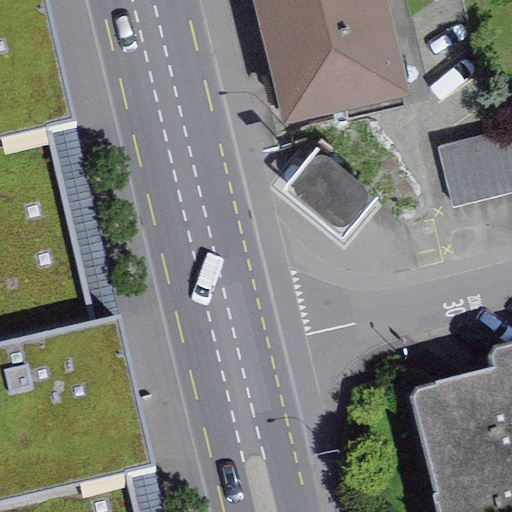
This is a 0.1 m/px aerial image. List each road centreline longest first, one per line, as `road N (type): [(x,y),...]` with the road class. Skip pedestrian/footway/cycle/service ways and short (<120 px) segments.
road 1 (primary): [(226,353),(141,0)]
road 2 (residential): [(226,353),(511,283)]
road 3 (primary): [(263,511),(226,353)]
